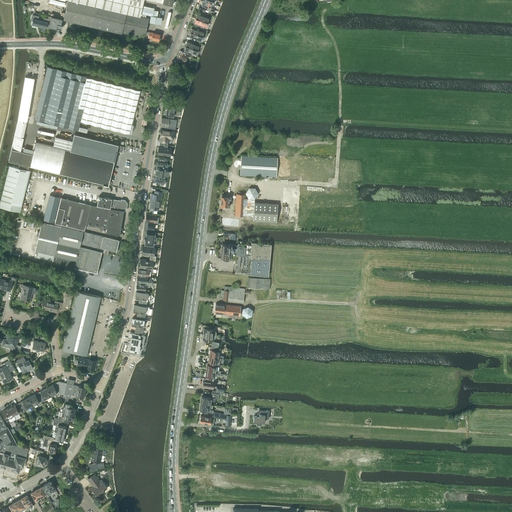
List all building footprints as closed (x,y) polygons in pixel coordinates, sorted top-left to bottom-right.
[(67,0),(63,19),(121,33),(121,32),(144,38),(148,18),(145,17),(146,15),(84,0),(67,0)] [(84,0),(146,15),(146,14),(152,16),(153,10),(141,7),(143,0),(152,0),(163,3),(163,0),(84,0)] [(199,0),(198,3),(199,4),(209,7),(210,8),(211,6),(214,7),(214,5),(213,4),(201,0),(199,0)] [(210,8),(209,7),(199,4),(197,8),(205,11),(208,12),(208,10),(213,12),(214,10),(210,8)] [(206,27),(209,19),(197,14),(194,22),(206,27)] [(33,15),(31,18),(31,20),(33,20),(32,25),(40,27),(45,28),(46,26),(47,18),(44,17),(44,20),(38,18),(39,16),(34,15),(34,16),(33,15)] [(47,18),(46,26),(56,28),(56,29),(56,28),(61,29),(62,25),(61,24),(62,19),(48,16),(47,18)] [(201,41),(204,33),(192,28),(189,36),(201,41)] [(146,36),(148,36),(148,38),(151,38),(151,39),(158,40),(160,34),(153,33),(149,32),(147,31),(146,36)] [(183,50),(189,52),(195,55),(199,47),(186,42),(183,50)] [(190,57),(191,55),(188,54),(185,52),(180,50),(179,52),(176,59),(181,61),(184,62),(187,56),(190,57)] [(79,105),(78,106),(78,107),(132,120),(140,90),(47,66),(40,95),(79,105)] [(78,129),(80,120),(129,133),(132,120),(78,107),(78,106),(40,96),(34,118),(78,129)] [(167,106),(166,115),(174,116),(174,113),(175,111),(175,107),(167,106)] [(176,120),(161,117),(160,127),(175,129),(176,120)] [(15,132),(11,147),(11,148),(21,151),(24,138),(23,138),(27,121),(18,119),(15,132)] [(159,144),(168,145),(168,142),(167,142),(168,138),(173,139),(174,132),(161,130),(159,141),(160,141),(159,144)] [(2,192),(0,200),(0,205),(15,209),(17,210),(20,211),(30,170),(27,169),(28,166),(38,168),(40,168),(59,173),(67,175),(69,175),(92,181),(93,181),(108,185),(114,158),(117,145),(117,144),(118,142),(113,141),(113,143),(74,134),(72,141),(68,140),(55,137),(53,146),(36,142),(36,143),(33,154),(20,151),(21,151),(11,148),(8,161),(9,161),(18,163),(19,164),(18,167),(9,165),(2,192)] [(167,148),(168,145),(159,144),(159,147),(158,147),(157,154),(170,156),(171,149),(167,148)] [(241,156),(240,175),(276,177),(277,158),(241,156)] [(153,181),(153,182),(155,182),(164,184),(165,183),(165,179),(164,179),(164,176),(165,176),(166,176),(167,176),(168,176),(168,175),(169,175),(169,174),(169,173),(168,172),(167,171),(166,171),(165,171),(166,167),(166,168),(167,167),(168,164),(167,163),(158,161),(156,162),(156,165),(157,166),(155,177),(156,178),(155,178),(154,178),(153,181)] [(245,193),(243,193),(243,194),(235,194),(234,215),(244,216),(244,215),(253,216),(254,202),(255,199),(258,193),(255,188),(249,187),(245,193)] [(149,209),(150,209),(149,212),(153,213),(154,210),(157,210),(159,200),(161,200),(162,192),(155,191),(154,194),(151,194),(150,200),(151,200),(149,209)] [(49,194),(43,219),(53,221),(59,196),(49,194)] [(107,228),(120,230),(123,210),(125,210),(126,203),(124,201),(111,199),(98,196),(96,205),(90,204),(61,197),(55,222),(84,230),(86,224),(107,228)] [(228,197),(220,196),(220,202),(219,204),(220,204),(220,206),(229,206),(229,200),(228,199),(228,197)] [(253,220),(276,222),(278,204),(254,202),(253,220)] [(146,213),(145,221),(158,223),(159,215),(146,213)] [(35,250),(54,255),(53,262),(96,272),(101,251),(104,252),(105,248),(116,250),(119,240),(76,230),(61,226),(42,221),(39,231),(37,231),(36,235),(38,235),(35,250)] [(145,221),(143,230),(153,231),(154,222),(145,221)] [(154,237),(155,233),(155,232),(146,231),(146,232),(145,236),(144,236),(144,240),(145,240),(144,244),(144,245),(153,246),(153,245),(154,241),(156,241),(157,237),(154,237)] [(235,252),(221,251),(220,258),(235,259),(233,272),(267,276),(269,264),(271,244),(251,242),(251,245),(237,244),(237,246),(236,246),(235,252)] [(222,244),(221,251),(235,252),(236,246),(231,245),(230,244),(228,244),(227,245),(222,244)] [(142,246),(141,254),(150,256),(149,259),(155,260),(155,256),(153,256),(155,248),(142,246)] [(155,260),(149,259),(149,260),(139,258),(139,262),(140,262),(139,267),(151,269),(153,261),(155,261),(155,260)] [(138,269),(137,275),(148,277),(149,270),(138,269)] [(248,278),(248,288),(269,289),(270,279),(248,278)] [(12,281),(8,280),(7,281),(0,279),(0,287),(5,289),(5,291),(10,292),(12,281)] [(152,283),(147,282),(146,284),(136,282),(136,290),(145,291),(146,285),(152,286),(152,283)] [(20,284),(20,287),(23,288),(20,298),(30,300),(31,293),(37,295),(38,289),(33,288),(23,285),(20,284)] [(223,296),(223,300),(243,303),(244,289),(224,286),(224,291),(221,290),(220,296),(223,296)] [(72,306),(97,312),(100,297),(76,291),(72,306)] [(136,291),(135,298),(139,298),(138,305),(145,307),(145,306),(146,300),(148,295),(149,293),(136,291)] [(273,298),(273,296),(273,294),(272,293),(271,292),(269,291),(268,291),(267,292),(266,293),(264,294),(264,296),(264,298),(265,299),(267,300),(268,300),(269,300),(270,300),(272,299),(273,298)] [(66,293),(63,303),(62,308),(69,309),(73,294),(66,293)] [(62,308),(63,303),(54,301),(54,303),(43,300),(41,308),(56,312),(56,309),(61,310),(62,308)] [(215,303),(214,313),(239,316),(240,306),(215,303)] [(134,304),(133,311),(138,312),(136,319),(143,320),(145,313),(147,308),(147,307),(145,306),(145,307),(138,305),(134,304)] [(92,333),(97,312),(72,306),(67,328),(92,333)] [(242,308),(242,314),(246,318),(252,316),(253,310),(248,306),(242,308)] [(132,318),(131,324),(136,325),(134,333),(141,335),(143,326),(145,321),(145,320),(143,320),(136,319),(132,318)] [(65,339),(89,345),(92,333),(67,328),(65,339)] [(131,341),(129,350),(135,351),(135,352),(138,353),(138,352),(139,346),(142,347),(145,336),(141,335),(134,333),(132,333),(130,341),(131,341)] [(4,340),(3,345),(10,346),(9,351),(14,354),(19,353),(21,346),(16,345),(18,337),(8,334),(7,340),(4,340)] [(86,355),(89,345),(65,339),(62,350),(63,350),(70,352),(86,355)] [(34,340),(32,349),(43,352),(45,343),(34,340)] [(210,350),(209,355),(210,355),(209,356),(222,358),(223,356),(218,355),(219,349),(218,348),(211,347),(210,350)] [(69,358),(70,352),(63,350),(62,356),(69,358)] [(28,359),(26,361),(23,356),(16,360),(21,371),(26,369),(28,371),(33,368),(28,359)] [(208,362),(209,362),(208,363),(216,364),(218,365),(219,360),(222,361),(222,358),(209,356),(209,358),(208,358),(208,362)] [(77,362),(76,365),(86,368),(89,369),(90,367),(94,368),(96,363),(96,361),(88,359),(79,357),(78,362),(77,362)] [(5,365),(0,367),(0,375),(4,383),(13,378),(9,372),(14,369),(13,366),(10,360),(9,360),(4,362),(4,363),(5,365)] [(207,369),(207,371),(220,373),(222,373),(223,371),(220,371),(217,370),(217,371),(215,371),(216,364),(208,363),(208,365),(207,365),(206,369),(207,369)] [(202,382),(202,384),(202,386),(213,387),(214,387),(215,382),(214,382),(213,382),(213,378),(206,377),(206,378),(204,378),(204,381),(203,381),(202,382)] [(63,396),(66,383),(58,381),(53,385),(57,392),(58,394),(60,395),(60,397),(63,398),(63,396)] [(66,383),(63,396),(70,398),(72,387),(73,384),(66,383)] [(57,392),(53,385),(52,384),(46,387),(51,396),(57,392)] [(85,387),(73,384),(72,388),(77,389),(75,396),(83,398),(85,387)] [(44,399),(51,396),(46,387),(40,391),(40,392),(38,393),(42,402),(45,400),(44,399)] [(41,402),(42,402),(38,393),(36,395),(35,394),(28,397),(33,405),(37,403),(39,406),(42,404),(41,402)] [(201,396),(200,403),(210,405),(210,400),(214,400),(214,398),(218,399),(219,394),(215,393),(212,393),(211,393),(210,397),(201,396)] [(27,409),(33,405),(28,397),(22,400),(22,401),(20,402),(25,411),(27,410),(27,409)] [(62,402),(61,405),(64,406),(63,409),(66,409),(65,413),(74,415),(75,408),(68,406),(68,403),(67,403),(62,402)] [(209,409),(210,405),(200,403),(199,410),(212,412),(213,410),(209,409)] [(14,416),(19,413),(20,415),(23,413),(18,404),(13,406),(12,406),(9,407),(14,416)] [(7,422),(10,420),(10,421),(11,421),(13,420),(14,419),(15,418),(14,416),(9,407),(6,409),(6,410),(1,412),(7,422)] [(254,416),(253,422),(256,422),(256,425),(261,425),(262,422),(264,423),(265,419),(269,419),(269,411),(259,410),(259,414),(258,414),(257,414),(258,414),(257,416),(254,416)] [(55,418),(54,420),(64,423),(65,420),(72,421),(74,415),(65,413),(59,411),(59,415),(58,418),(55,418)] [(222,419),(222,422),(225,422),(225,424),(230,425),(230,415),(225,415),(225,419),(222,419)] [(200,416),(199,422),(200,422),(203,423),(213,424),(214,418),(211,417),(200,416)] [(53,421),(53,424),(56,425),(56,431),(65,433),(66,426),(63,426),(64,423),(54,420),(54,421),(53,421)] [(5,467),(11,469),(11,470),(19,472),(20,466),(23,467),(28,448),(17,445),(7,427),(0,430),(0,435),(0,436),(0,435),(0,465),(0,466),(5,468),(5,467)] [(56,431),(55,438),(63,440),(65,433),(56,431)] [(44,439),(42,446),(48,447),(47,451),(54,453),(56,445),(51,444),(52,440),(44,439)] [(100,462),(101,455),(103,448),(102,448),(103,445),(94,443),(91,461),(100,462)] [(46,457),(38,455),(38,456),(37,455),(37,456),(36,458),(37,459),(36,463),(37,465),(39,465),(40,465),(40,464),(43,465),(44,464),(45,465),(47,460),(45,460),(46,457)] [(107,488),(101,480),(99,481),(94,474),(87,479),(92,486),(90,487),(96,496),(107,488)] [(50,481),(43,485),(48,494),(51,493),(56,490),(55,489),(50,481)] [(36,489),(40,496),(45,493),(41,486),(36,489)] [(36,489),(31,492),(36,501),(38,500),(38,499),(41,497),(40,496),(36,489)] [(25,505),(27,509),(33,506),(27,495),(21,498),(25,505)] [(14,502),(20,511),(25,509),(19,499),(14,502)] [(9,505),(13,511),(19,511),(20,511),(14,502),(9,505)] [(43,507),(41,508),(42,511),(48,511),(54,509),(51,502),(49,503),(46,505),(45,505),(43,507)]
